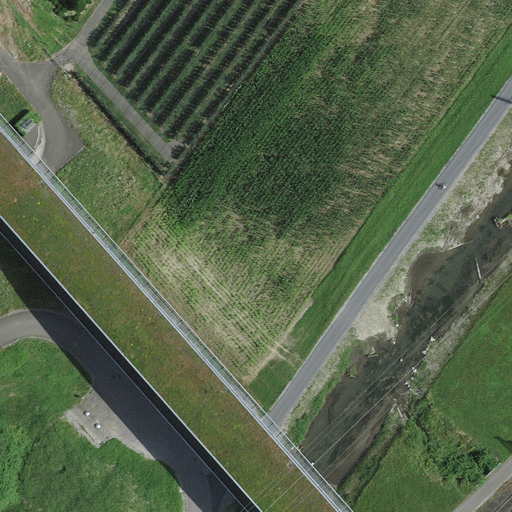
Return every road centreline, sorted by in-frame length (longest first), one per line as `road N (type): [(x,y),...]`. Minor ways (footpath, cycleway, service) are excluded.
road 1 (track): [(511,89),(331,323),(307,413),(256,467),(213,483),(190,481)]
road 2 (secondary): [(0,169),(314,511)]
road 3 (track): [(48,134),(30,83),(72,53),(109,0)]
